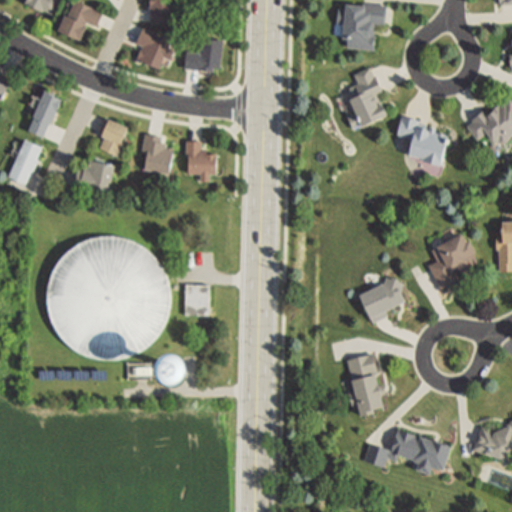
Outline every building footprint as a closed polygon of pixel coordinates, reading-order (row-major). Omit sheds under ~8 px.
[(54,0),(59,2),(51,18),(43,14),(42,17),(24,9),(27,0),(54,0)] [(173,0),(173,20),(166,20),(166,26),(151,25),(151,0),(173,0)] [(386,3),(384,22),(374,21),(372,47),(347,45),(348,33),(343,33),(345,0),(351,0),(376,2),(386,3)] [(103,16),(97,30),(85,24),(82,31),(85,33),(79,45),(76,44),(59,36),(74,3),(92,11),(103,16)] [(143,31),(171,41),(167,52),(173,54),(169,64),(163,62),(160,72),(136,63),(142,49),(137,47),(143,31)] [(221,46),(219,71),(213,70),(213,73),(185,71),(185,68),(186,57),(199,58),(200,44),(221,46)] [(371,68),(375,74),(377,73),(384,90),(382,91),(377,93),(380,100),(383,99),(388,111),(386,112),(363,123),(362,122),(353,127),(347,115),(357,110),(357,109),(350,95),(362,89),(356,75),(366,70),(371,68)] [(0,74),(11,79),(1,101),(0,100),(0,74)] [(30,132),(36,119),(35,118),(47,92),(64,99),(53,125),(51,124),(45,138),(30,132)] [(510,98),(511,100),(511,131),(510,133),(510,134),(510,138),(506,141),(502,140),(501,139),(495,144),(486,131),(476,138),(469,128),(468,127),(467,125),(473,120),(472,118),(488,106),(489,108),(497,102),(499,104),(505,99),(506,100),(510,98)] [(401,115),(422,120),(421,124),(435,127),(434,131),(447,135),(442,158),(441,162),(423,158),(424,153),(409,150),(412,137),(397,133),(401,115)] [(130,129),(118,156),(102,149),(106,139),(103,138),(111,120),(130,129)] [(176,150),(171,177),(146,172),(149,154),(143,153),(147,135),(164,139),(163,144),(168,145),(167,148),(176,150)] [(10,177),(28,185),(33,172),(35,173),(46,149),(27,140),(10,177)] [(219,157),(218,175),(212,175),(211,184),(203,183),(203,174),(190,174),(191,161),(187,161),(188,143),(203,143),(203,149),(208,149),(208,157),(219,157)] [(116,167),(111,193),(102,191),(96,190),(96,193),(76,189),(76,186),(80,167),(89,169),(91,161),(107,165),(116,167)] [(511,214),(511,269),(500,270),(499,250),(496,250),(496,236),(498,236),(498,234),(503,233),(503,218),(510,218),(510,215),(511,214)] [(429,263),(438,259),(431,246),(463,229),(466,236),(470,234),(477,246),(473,248),(478,259),(458,269),(461,276),(459,277),(460,280),(447,286),(446,284),(441,286),(429,263)] [(110,232),(115,233),(121,233),(126,234),(131,236),(136,238),(141,241),(146,244),(150,247),(154,251),(158,255),(161,259),(164,264),(166,268),(169,273),(170,279),(171,284),(172,289),(172,295),(172,300),(171,306),(170,311),(169,316),(167,321),(164,326),(161,331),(158,335),(154,339),(150,343),(146,346),(141,349),(136,351),(131,354),(126,355),(121,356),(116,357),(110,357),(105,357),(99,356),(94,355),(89,354),(84,352),(79,349),(74,346),(70,343),(66,339),(62,335),(59,331),(56,326),(54,321),(52,316),(50,311),(49,306),(48,300),(48,295),(48,289),(49,284),(50,279),(51,274),(54,268),(56,264),(59,259),(62,255),(66,251),(70,247),(74,244),(79,241),(84,238),(89,236),(94,234),(99,233),(105,233),(110,232)] [(390,311),(374,318),(371,311),(361,287),(396,272),(407,296),(387,305),(390,311)] [(187,286),(212,286),(212,317),(187,316),(187,286)] [(200,366),(177,348),(159,371),(182,389),(200,366)] [(374,349),(379,370),(382,370),(386,390),(384,390),(386,399),(375,402),(376,406),(361,409),(360,405),(359,401),(354,402),(351,387),(355,386),(348,355),(374,349)] [(511,416),(511,446),(501,451),(493,448),(491,452),(475,446),(476,442),(475,442),(482,421),(496,426),(509,420),(508,418),(511,416)] [(403,422),(418,427),(418,428),(436,433),(436,432),(452,437),(452,438),(453,438),(446,461),(441,460),(440,462),(433,460),(432,466),(418,462),(420,456),(414,454),(415,452),(400,447),(397,457),(387,454),(385,462),(365,456),(368,448),(371,439),(392,445),(399,422),(403,424),(403,422)]
